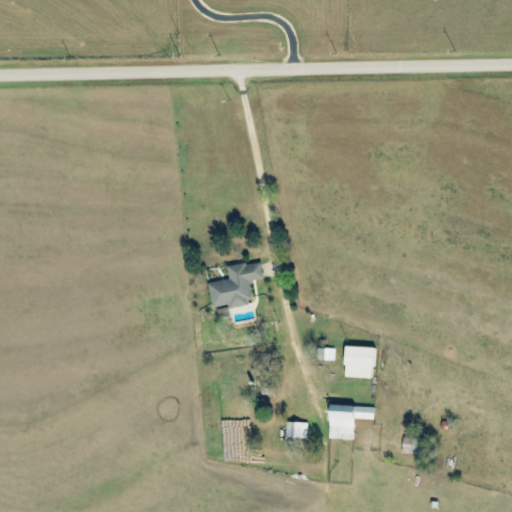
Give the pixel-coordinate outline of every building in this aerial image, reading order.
[(209,283),(213,307),(229,304),(229,307),(254,302),(250,281),(264,278),(260,260),(227,267),(230,278),(209,283)] [(373,378),(375,347),(346,346),(344,377),(373,378)] [(335,360),(335,348),(317,348),(317,360),(335,360)] [(354,439),(355,419),(374,419),(375,406),(331,405),(329,438),(354,439)] [(308,438),(308,423),(286,422),(286,437),(308,438)]
